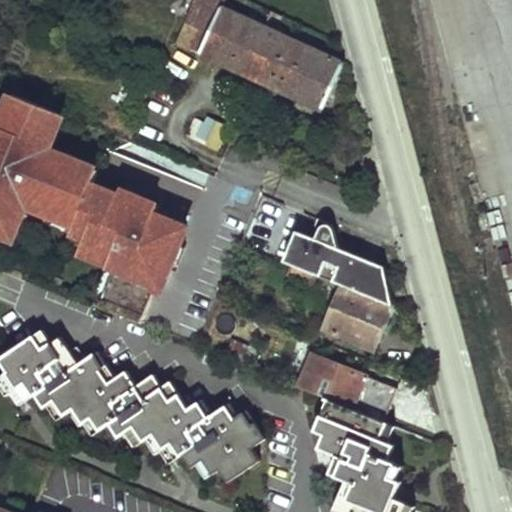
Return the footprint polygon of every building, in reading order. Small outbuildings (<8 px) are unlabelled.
[(198,0),(179,44),(326,110),(346,62),(279,31),(267,25),(225,5),(226,0),(198,0)] [(154,89),(128,77),(118,99),(144,111),(154,89)] [(61,112),(16,93),(12,104),(4,124),(0,122),(0,228),(11,233),(22,205),(26,195),(50,207),(48,211),(51,213),(75,223),(72,230),(83,235),(90,239),(86,247),(92,256),(116,266),(100,305),(144,323),(158,289),(168,268),(171,269),(182,246),(189,228),(175,222),(157,215),(161,206),(164,200),(127,183),(121,196),(95,184),(101,168),(74,157),(75,152),(48,142),(61,112)] [(0,122),(4,124),(12,104),(2,99),(0,103),(0,122)] [(196,119),(187,137),(218,151),(229,126),(204,115),(201,121),(196,119)] [(489,227),(511,222),(511,213),(502,163),(477,168),(489,227)] [(50,207),(26,195),(22,205),(29,208),(37,207),(48,211),(50,207)] [(157,215),(175,222),(179,213),(161,206),(157,215)] [(75,223),(51,213),(50,217),(56,219),(59,225),(72,230),(75,223)] [(392,305),(395,306),(387,268),(376,263),(358,255),(347,251),(345,250),(334,228),(319,222),(312,240),(298,234),(285,264),(294,267),(318,276),(346,287),(392,305)] [(90,239),(83,235),(76,250),(84,260),(105,269),(96,288),(99,295),(95,303),(100,305),(116,266),(92,256),(86,247),(90,239)] [(189,249),(182,246),(171,269),(179,273),(189,249)] [(290,277),(314,286),(318,276),(294,267),(290,277)] [(171,269),(168,268),(158,289),(161,291),(171,269)] [(392,305),(346,287),(328,333),(373,351),(392,305)] [(0,360),(8,371),(0,375),(0,383),(8,395),(19,388),(27,400),(34,396),(42,408),(48,404),(58,419),(72,410),(81,423),(85,421),(94,435),(107,426),(115,438),(128,431),(137,446),(148,438),(156,452),(160,450),(167,446),(177,460),(184,455),(192,468),(198,464),(207,479),(221,470),(228,482),(261,460),(253,448),(267,439),(248,411),(240,417),(231,404),(214,414),(204,399),(190,409),(172,382),(164,388),(155,375),(138,387),(128,371),(116,378),(100,352),(88,360),(79,347),(71,351),(62,336),(52,342),(44,329),(0,358),(0,360)] [(234,341),(228,357),(253,367),(260,351),(234,341)] [(330,398),(386,421),(398,390),(315,356),(302,387),(330,398)] [(342,511),(406,511),(410,503),(400,498),(389,494),(396,476),(401,463),(393,460),(400,445),(397,444),(390,442),(397,426),(386,421),(330,398),(316,430),(325,434),(319,449),(337,457),(330,474),(348,481),(335,509),(342,511)] [(397,426),(390,442),(397,444),(404,429),(397,426)] [(160,450),(170,464),(177,460),(167,446),(160,450)] [(401,463),(396,476),(405,479),(409,467),(401,463)] [(396,476),(389,494),(400,498),(407,481),(405,479),(396,476)] [(410,503),(406,511),(418,511),(421,507),(410,503)]
